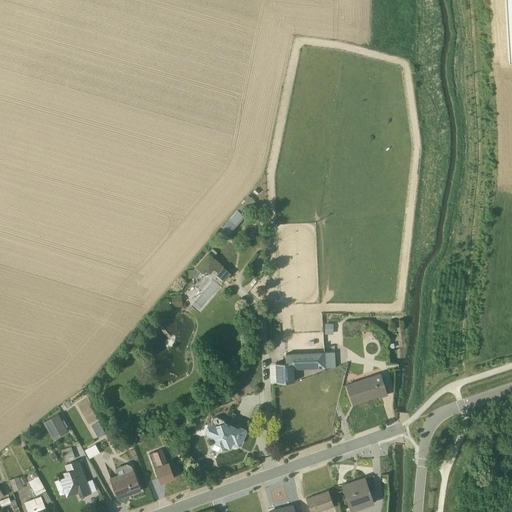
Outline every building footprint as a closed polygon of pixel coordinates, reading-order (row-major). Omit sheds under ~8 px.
[(251,200),(247,197),(221,229),(228,235),(243,216),(243,215),(248,209),(245,206),(251,200)] [(193,270),(185,271),(185,279),(197,277),(204,270),(209,274),(213,269),(217,273),(215,275),(223,281),(230,273),(222,266),(221,266),(220,265),(220,264),(214,259),(213,259),(211,257),(212,257),(213,257),(216,253),(212,249),(208,254),(207,253),(193,270)] [(168,296),(169,308),(182,307),(181,295),(168,296)] [(325,322),(325,333),(333,332),(332,322),(325,322)] [(293,370),(324,368),(323,352),(284,354),(285,363),(275,364),(276,383),(293,382),(293,370)] [(335,367),(334,352),(324,353),(323,352),(324,368),(334,368),(335,367)] [(379,373),(345,385),(352,404),(378,396),(378,397),(386,395),(379,373)] [(77,404),(85,398),(81,390),(72,396),(58,406),(61,410),(75,401),(77,404)] [(61,421),(57,414),(42,423),(53,440),(67,431),(65,428),(67,427),(63,421),(61,421)] [(206,426),(204,431),(206,436),(210,438),(210,441),(209,445),(210,449),(211,449),(217,451),(220,451),(222,445),(228,448),(231,441),(237,444),(240,443),(244,433),(244,429),(240,427),(236,428),(215,417),(211,419),(210,421),(211,424),(206,426)] [(92,423),(98,436),(105,433),(99,420),(92,423)] [(99,453),(94,444),(84,450),(88,459),(99,453)] [(74,459),(70,447),(60,450),(65,463),(74,459)] [(159,483),(173,478),(167,462),(166,463),(161,449),(148,454),(159,483)] [(58,480),(54,481),(57,491),(64,489),(67,496),(74,494),(74,492),(77,491),(79,497),(95,491),(91,480),(85,482),(76,460),(63,465),(65,471),(56,475),(58,480)] [(109,478),(117,499),(140,491),(132,469),(130,470),(128,465),(115,470),(117,475),(109,478)] [(46,504),(50,501),(34,473),(26,478),(35,495),(40,493),(46,504)] [(22,489),(18,477),(9,480),(13,492),(22,489)] [(372,503),(364,478),(341,486),(350,511),(372,503)] [(327,491),(305,499),(309,511),(323,511),(333,509),(333,508),(332,506),(333,506),(327,491)] [(45,511),(40,497),(24,503),(27,511),(45,511)] [(8,498),(0,501),(0,505),(1,506),(10,503),(8,498)]
